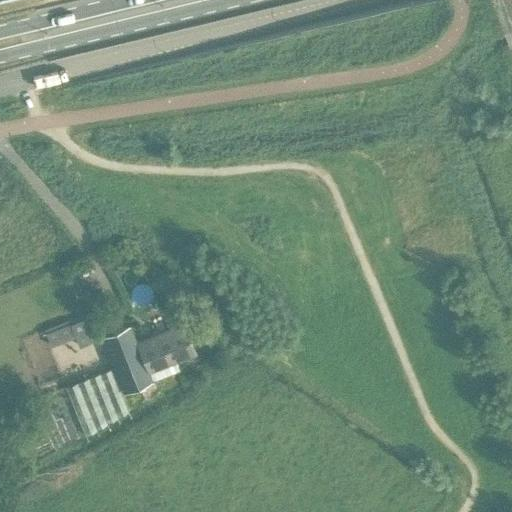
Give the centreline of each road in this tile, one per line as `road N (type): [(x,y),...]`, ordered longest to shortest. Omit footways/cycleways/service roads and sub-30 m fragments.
road 1 (unclassified): [(0,86),(359,0)]
road 2 (primary): [(0,59),(245,0)]
road 3 (primary): [(137,0),(0,32)]
